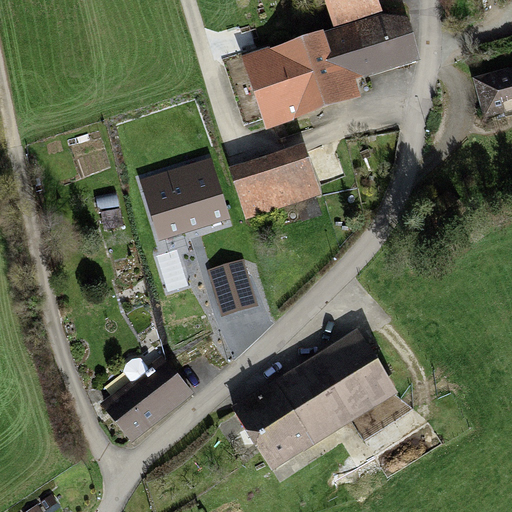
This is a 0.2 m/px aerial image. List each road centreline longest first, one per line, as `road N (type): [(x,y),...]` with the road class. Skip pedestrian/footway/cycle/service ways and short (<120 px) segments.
road 1 (residential): [(106,511),(118,476),(377,235),(399,191),(427,0)]
road 2 (track): [(0,83),(60,372),(118,476)]
road 3 (track): [(411,113),(233,155),(185,0)]
